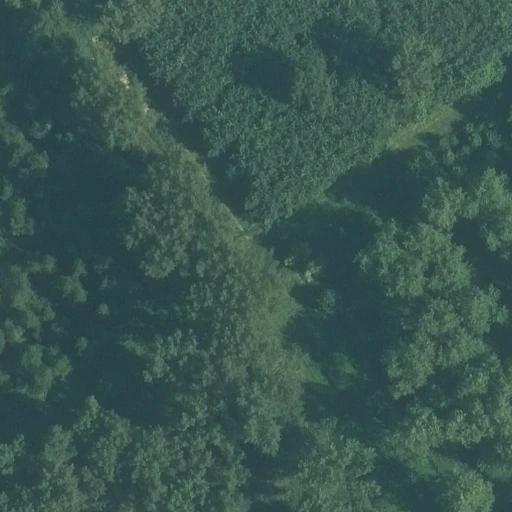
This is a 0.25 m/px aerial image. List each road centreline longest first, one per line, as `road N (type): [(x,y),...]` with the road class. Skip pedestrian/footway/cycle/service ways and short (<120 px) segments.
road 1 (track): [(511,70),(444,131),(0,438)]
road 2 (track): [(53,0),(252,260),(419,511)]
